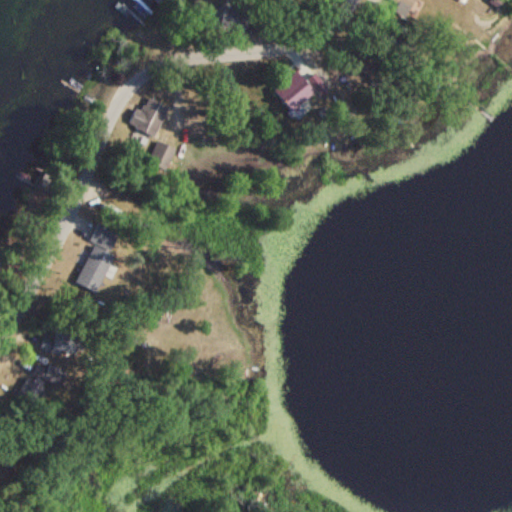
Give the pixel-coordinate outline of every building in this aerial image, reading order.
[(237,28),(248,17),(229,0),(222,0),(209,15),(224,28),(229,21),(237,28)] [(287,115),(311,90),(290,70),(266,94),(287,115)] [(166,107),(145,97),(130,130),(151,140),(166,107)] [(110,254),(107,253),(113,233),(91,226),(76,274),(101,282),(110,254)] [(36,349),(72,357),(77,337),(41,329),(36,349)] [(56,387),(63,371),(46,363),(39,380),(56,387)]
